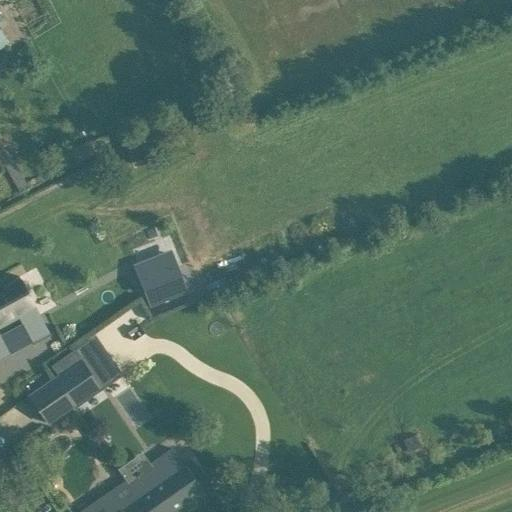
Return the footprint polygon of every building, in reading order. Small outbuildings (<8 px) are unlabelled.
[(104,147),(97,135),(71,149),(78,161),(104,147)] [(0,165),(1,168),(12,161),(0,140),(0,165)] [(126,148),(132,161),(134,168),(152,160),(144,141),(126,148)] [(170,249),(133,264),(150,306),(187,292),(170,249)] [(0,359),(9,354),(0,337),(0,327),(17,318),(31,342),(47,334),(16,277),(0,285),(0,286),(2,290),(0,291),(0,359)] [(81,360),(45,385),(28,396),(47,422),(99,386),(81,360)] [(417,434),(403,439),(408,451),(421,446),(417,434)] [(173,449),(115,489),(99,500),(107,511),(173,511),(203,492),(173,449)]
